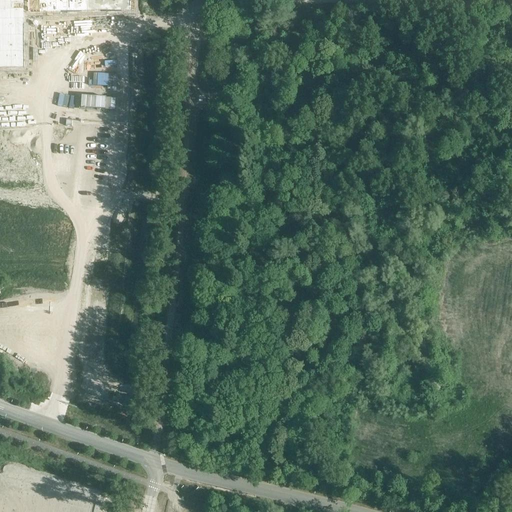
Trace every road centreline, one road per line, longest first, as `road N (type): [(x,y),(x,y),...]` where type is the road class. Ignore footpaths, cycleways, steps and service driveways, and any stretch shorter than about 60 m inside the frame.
road 1 (unclassified): [(258,488),(274,283),(290,232),(317,1),(363,0)]
road 2 (unclassified): [(158,464),(0,407)]
